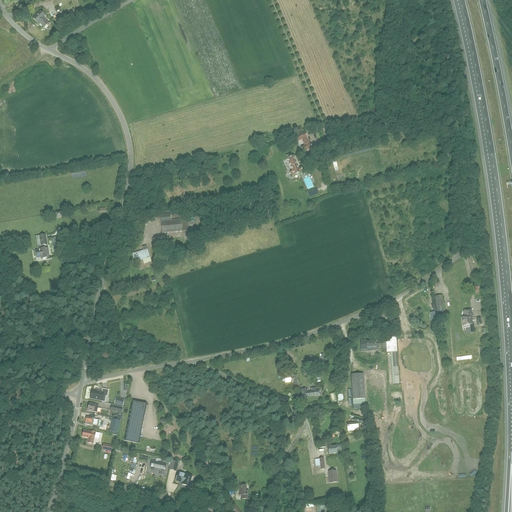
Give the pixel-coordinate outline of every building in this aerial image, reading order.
[(40,11),(33,18),(39,24),(39,23),(44,28),(49,23),(43,17),(45,15),(40,11)] [(58,22),(69,17),(67,12),(56,17),(58,22)] [(305,132),(296,136),(298,142),(302,140),(304,145),(301,147),(303,153),(312,149),(309,143),(309,144),(307,138),(308,138),(305,132)] [(293,157),(292,157),(288,159),(287,159),(292,171),(290,172),(292,176),(302,172),(301,167),(298,168),(293,157)] [(310,168),(317,189),(321,188),(320,184),(324,183),(318,165),(310,168)] [(160,215),(161,221),(162,233),(182,232),(187,231),(186,219),(181,220),(181,219),(171,220),(170,214),(160,215)] [(49,258),(47,248),(46,245),(47,245),(46,235),(40,236),(42,246),(44,245),(44,248),(39,249),(35,250),(35,251),(33,251),(34,257),(36,257),(37,258),(41,257),(41,259),(49,258)] [(143,251),(132,254),(135,262),(150,257),(147,249),(146,246),(142,247),(143,251)] [(442,295),(434,297),(438,315),(445,314),(442,295)] [(474,325),(473,325),(472,321),(475,320),(475,318),(472,319),(471,310),(463,311),(464,318),(462,318),(463,326),(470,325),(471,329),(475,329),(474,325)] [(484,317),(480,317),(476,318),(477,325),(482,324),(481,323),(482,323),(483,327),(484,326),(484,323),(484,317)] [(388,333),(388,338),(385,338),(386,349),(382,349),(383,353),(391,352),(392,367),(393,367),(394,384),(399,384),(398,367),(397,352),(396,332),(388,333)] [(379,344),(375,344),(375,340),(360,340),(361,350),(367,350),(367,348),(371,348),(371,347),(375,347),(375,351),(379,351),(379,344)] [(299,386),(297,375),(292,375),(292,374),(287,375),(288,384),(293,383),(293,387),(299,386)] [(351,374),(352,399),(365,399),(363,374),(351,374)] [(311,388),(311,391),(307,392),(307,389),(299,390),(300,399),(308,398),(308,397),(321,395),(320,389),(316,390),(316,387),(311,388)] [(108,390),(102,389),(102,392),(92,390),(90,398),(102,400),(103,395),(106,396),(107,394),(108,390)] [(147,404),(131,401),(124,440),(139,443),(147,404)] [(99,405),(95,404),(89,403),(87,411),(97,413),(99,405)] [(86,417),(85,424),(93,426),(94,418),(92,418),(86,417)] [(347,422),(348,430),(359,429),(358,421),(347,422)] [(87,443),(93,444),(95,437),(97,438),(98,433),(92,432),(83,430),(82,437),(88,438),(87,443)] [(102,450),(112,452),(113,445),(103,443),(102,450)] [(331,445),(331,447),(327,447),(328,454),(337,453),(336,450),(343,449),(342,444),(331,445)] [(315,467),(320,466),(320,470),(325,469),(323,458),(319,458),(319,459),(315,459),(315,467)] [(152,461),(150,466),(164,470),(166,464),(152,461)] [(169,470),(176,472),(178,462),(171,461),(169,470)] [(336,471),(328,472),(329,483),(337,482),(336,471)] [(181,484),(188,486),(191,475),(178,472),(175,481),(182,483),(181,484)] [(236,481),(237,476),(232,476),(229,476),(228,478),(231,479),(231,481),(232,481),(231,487),(236,487),(237,481),(236,481)] [(240,485),(239,495),(241,495),(241,499),(248,499),(248,490),(246,490),(246,486),(240,485)]
